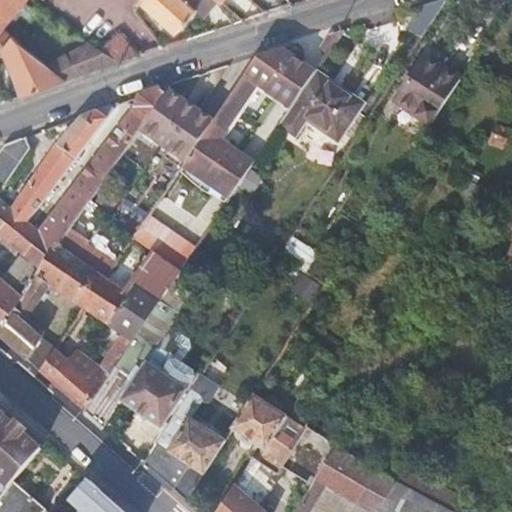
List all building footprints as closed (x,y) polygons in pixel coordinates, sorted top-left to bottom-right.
[(0,0),(0,46),(4,50),(14,40),(16,38),(4,28),(23,6),(16,0),(0,0)] [(176,34),(207,0),(145,0),(142,4),(176,34)] [(411,25),(423,34),(444,0),(437,0),(423,5),(411,25)] [(411,74),(448,97),(464,71),(472,59),(476,54),(440,31),(411,74)] [(116,36),(96,49),(120,63),(128,61),(140,56),(116,36)] [(10,65),(22,98),(64,84),(47,68),(14,40),(4,50),(3,52),(3,54),(10,65)] [(89,46),(47,68),(64,84),(64,83),(92,73),(120,63),(96,49),(89,46)] [(217,188),(241,153),(222,140),(223,139),(223,138),(259,85),(279,98),(304,62),(284,48),(255,56),(183,165),(217,188)] [(364,102),(317,71),(292,108),(281,124),(297,134),(309,118),(340,138),(364,102)] [(129,115),(102,149),(120,161),(166,94),(162,88),(145,94),(139,96),(129,115)] [(210,123),(167,93),(122,159),(166,189),(183,165),(210,123)] [(59,143),(14,212),(28,223),(59,182),(90,142),(115,110),(114,106),(82,117),(62,140),(59,143)] [(0,151),(0,178),(7,184),(31,147),(28,137),(23,139),(4,146),(0,151)] [(241,153),(242,152),(223,139),(222,140),(241,153)] [(102,149),(70,190),(90,205),(92,202),(120,161),(102,149)] [(8,281),(0,274),(0,335),(0,336),(27,298),(25,296),(59,246),(62,247),(72,233),(90,205),(70,190),(56,209),(39,232),(25,254),(8,281)] [(0,235),(13,245),(28,223),(14,212),(0,201),(0,235)] [(99,207),(92,202),(90,205),(72,233),(79,238),(99,207)] [(13,245),(25,254),(39,232),(28,223),(13,245)] [(188,262),(139,230),(132,240),(181,272),(187,262),(188,262)] [(52,287),(77,304),(97,272),(107,278),(117,263),(90,246),(80,261),(68,253),(79,238),(72,233),(62,247),(59,246),(25,296),(27,298),(0,336),(2,338),(17,351),(29,361),(44,341),(45,332),(30,319),(52,287)] [(68,363),(57,353),(43,374),(49,380),(73,401),(86,412),(102,389),(127,351),(136,338),(156,308),(164,297),(156,291),(151,298),(133,287),(129,293),(107,278),(97,272),(77,304),(86,309),(125,335),(101,370),(78,349),(68,363)] [(174,300),(165,295),(164,297),(156,308),(165,314),(174,300)] [(145,344),(165,314),(156,308),(136,338),(145,344)] [(136,357),(145,344),(136,338),(127,351),(136,357)] [(58,351),(44,341),(29,361),(29,362),(43,374),(57,353),(58,351)] [(227,359),(216,352),(157,443),(202,474),(224,440),(191,418),(212,383),(207,379),(211,373),(217,375),(227,359)] [(106,391),(102,389),(86,412),(98,422),(106,430),(124,403),(122,401),(146,363),(142,359),(131,376),(121,369),(106,391)] [(187,389),(148,364),(146,363),(122,401),(124,403),(162,428),(187,389)] [(305,427),(254,394),(232,429),(266,452),(259,463),(270,471),(275,473),(305,427)] [(42,451),(0,414),(0,498),(14,483),(42,451)] [(511,417),(498,446),(511,452),(511,417)] [(385,478),(337,451),(335,449),(297,511),(325,511),(337,492),(372,511),(378,511),(395,483),(385,478)] [(252,499),(270,471),(259,463),(254,460),(237,486),(252,499)] [(396,460),(385,478),(395,483),(378,511),(372,511),(337,492),(325,511),(463,511),(470,501),(396,460)] [(123,511),(88,480),(69,502),(81,511),(123,511)] [(45,511),(46,511),(14,483),(0,498),(0,511),(45,511)] [(264,511),(252,499),(237,486),(220,511),(264,511)]
